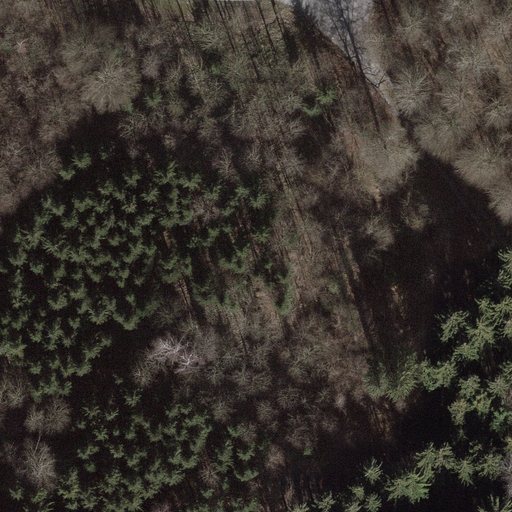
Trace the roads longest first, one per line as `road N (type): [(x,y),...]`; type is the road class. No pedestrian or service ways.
road 1 (track): [(0,224),(147,64),(316,0)]
road 2 (track): [(316,0),(511,262)]
